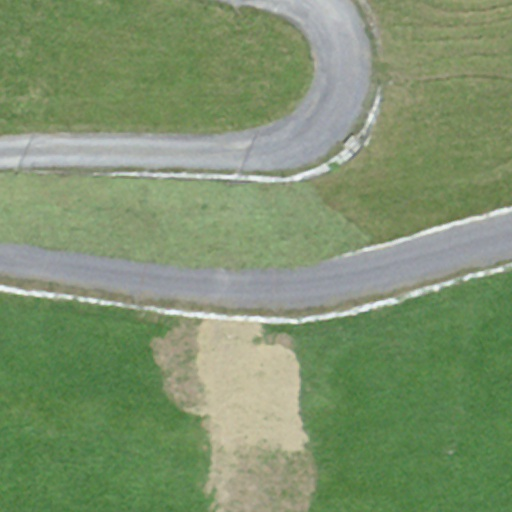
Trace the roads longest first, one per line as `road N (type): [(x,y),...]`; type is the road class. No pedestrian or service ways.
road 1 (residential): [(511,235),(329,285),(275,291),(0,261)]
road 2 (residential): [(0,152),(243,152),(313,133),(334,114),(347,54),(334,20),(311,0)]
